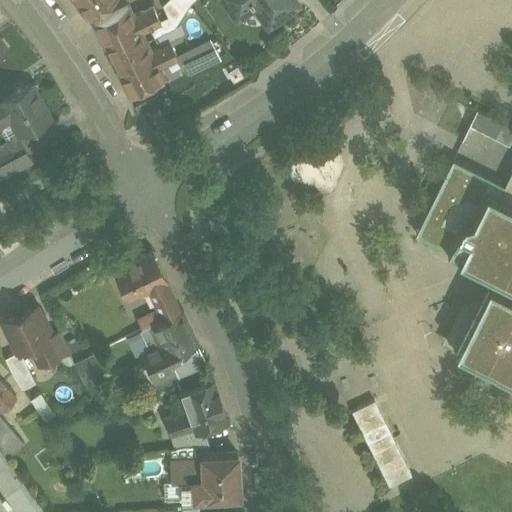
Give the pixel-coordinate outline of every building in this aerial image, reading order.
[(111,0),(73,0),(74,1),(74,0),(79,0),(92,16),(111,0)] [(293,0),(223,0),(238,19),(239,18),(235,13),(248,3),(252,9),(255,6),(269,26),(297,5),(293,0)] [(152,6),(134,16),(142,32),(160,22),(152,6)] [(129,7),(93,26),(102,40),(106,38),(115,57),(148,41),(142,32),(134,16),(129,7)] [(178,58),(187,74),(219,59),(210,40),(177,55),(178,58)] [(148,41),(115,57),(124,76),(121,78),(129,94),(165,76),(160,67),(152,51),(148,41)] [(170,42),(152,51),(160,67),(178,58),(177,55),(170,42)] [(32,84),(3,100),(3,102),(0,103),(0,126),(10,120),(18,136),(51,118),(32,84)] [(511,122),(484,108),(461,149),(501,171),(511,151),(511,122)] [(17,136),(0,145),(0,162),(24,150),(17,136)] [(24,150),(0,162),(0,174),(2,179),(31,164),(24,150)] [(511,182),(463,158),(426,231),(511,273),(511,275),(510,275),(473,346),(511,365),(511,182)] [(237,257),(227,236),(215,242),(225,263),(237,257)] [(167,280),(152,249),(113,268),(128,299),(148,290),(158,309),(163,318),(181,309),(167,280)] [(37,305),(3,321),(17,351),(17,352),(20,350),(30,345),(39,364),(69,350),(59,330),(51,334),(37,305)] [(158,309),(138,319),(143,328),(151,324),(163,318),(158,309)] [(163,318),(151,324),(160,343),(142,352),(154,375),(155,377),(174,367),(169,357),(199,343),(182,309),(181,309),(163,318)] [(36,382),(20,350),(17,352),(17,351),(5,357),(13,374),(23,388),(36,382)] [(94,353),(75,362),(86,385),(104,376),(94,353)] [(154,375),(149,377),(148,375),(142,378),(147,390),(180,379),(174,367),(155,377),(154,375)] [(17,395),(0,377),(0,407),(2,409),(17,395)] [(214,377),(180,389),(187,409),(193,426),(195,430),(204,427),(229,418),(214,377)] [(417,475),(378,396),(350,410),(389,489),(417,475)] [(187,409),(165,416),(171,433),(193,426),(187,409)] [(19,439),(0,420),(0,447),(3,452),(19,439)] [(193,426),(171,433),(176,446),(185,445),(196,444),(209,443),(204,427),(195,430),(193,426)] [(196,444),(186,445),(185,445),(176,446),(171,448),(173,460),(196,456),(196,444)] [(47,511),(3,452),(0,447),(0,484),(20,511),(47,511)] [(238,452),(202,454),(202,455),(196,456),(173,460),(174,479),(181,479),(182,497),(240,494),(238,452)]
